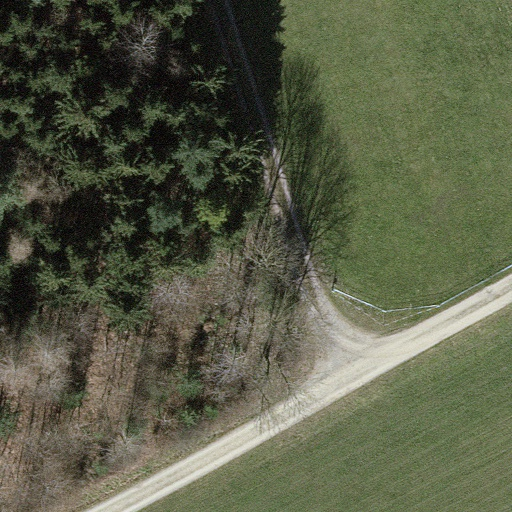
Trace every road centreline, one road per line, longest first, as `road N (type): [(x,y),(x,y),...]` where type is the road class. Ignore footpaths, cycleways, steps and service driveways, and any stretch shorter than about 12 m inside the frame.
road 1 (track): [(370,355),(238,0)]
road 2 (track): [(370,355),(90,511)]
road 3 (track): [(511,275),(370,355)]
